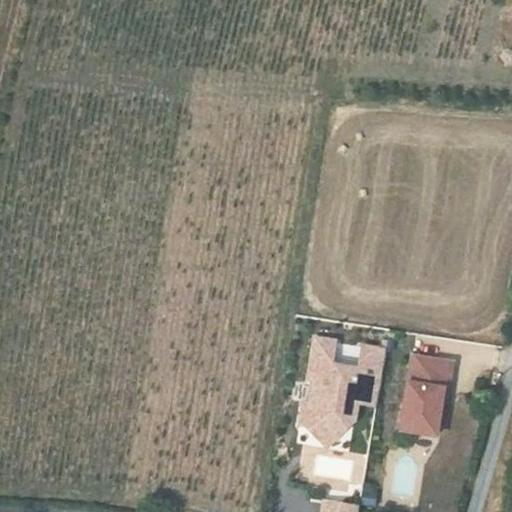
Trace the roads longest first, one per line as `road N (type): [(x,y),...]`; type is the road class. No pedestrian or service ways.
road 1 (unclassified): [(471,511),(511,357)]
road 2 (track): [(0,148),(29,0)]
